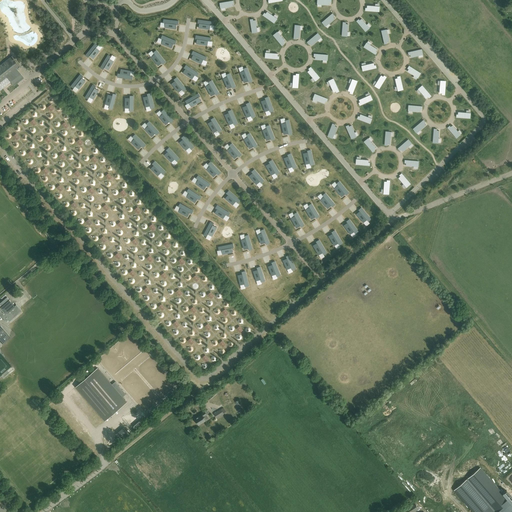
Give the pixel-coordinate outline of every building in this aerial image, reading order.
[(274,23),(277,19),(273,16),(267,12),(266,14),(265,13),(263,15),(274,23)] [(322,22),(325,26),(329,23),(335,19),(333,17),(334,16),(333,13),(322,22)] [(365,32),(369,29),(366,25),(366,24),(362,19),(360,20),(359,19),(357,21),(365,32)] [(164,20),(163,23),(166,24),(165,28),(175,29),(175,27),(176,27),(176,25),(178,25),(178,21),(164,20)] [(198,20),(198,23),(200,24),(199,28),(209,30),(210,28),(211,25),(213,26),(213,22),(198,20)] [(388,34),(387,35),(386,30),(381,31),(384,44),(387,43),(387,42),(389,41),(388,34)] [(281,36),(280,36),(277,32),(273,35),(282,46),(284,44),(283,43),(285,41),(281,36)] [(317,41),(317,40),(321,37),(318,33),(307,42),(309,44),(310,43),(312,45),(317,41)] [(162,35),(161,39),(163,40),(161,44),(171,47),(171,46),(172,46),(173,44),(175,44),(176,41),(162,35)] [(196,35),(195,39),(198,39),(197,44),(207,45),(207,44),(208,44),(208,41),(210,41),(211,38),(196,35)] [(95,43),(85,55),(88,57),(90,55),(93,58),(99,51),(98,50),(98,49),(96,47),(98,46),(95,43)] [(371,45),(371,46),(366,43),(364,47),(375,54),(377,52),(376,51),(377,49),(371,45)] [(418,56),(418,55),(423,54),(422,49),(408,52),(409,55),(410,55),(411,57),(418,56)] [(155,54),(151,57),(158,65),(159,64),(162,63),(163,64),(165,62),(156,50),(153,53),(155,54)] [(193,51),(191,54),(194,56),(192,60),(201,64),(202,62),(203,60),(205,61),(207,57),(193,51)] [(108,55),(100,68),(103,69),(105,67),(108,69),(113,61),(112,60),(110,58),(111,56),(108,55)] [(12,57),(10,58),(0,66),(0,90),(11,82),(14,85),(23,77),(17,69),(20,67),(12,57)] [(367,65),(362,67),(363,71),(376,68),(376,65),(374,66),(374,63),(367,65)] [(186,70),(184,73),(192,79),(193,77),(193,78),(195,75),(197,77),(199,74),(186,65),(184,68),(186,70)] [(414,75),(414,74),(418,77),(421,73),(409,66),(408,68),(409,69),(408,71),(414,75)] [(244,71),(240,73),(244,82),(245,81),(246,82),(248,81),(249,83),(252,81),(247,67),(243,69),(244,71)] [(312,77),(313,77),(316,81),(320,78),(311,67),(309,69),(310,70),(308,72),(312,77)] [(118,73),(117,76),(132,79),(133,76),(130,75),(131,71),(121,69),(121,71),(120,71),(120,73),(118,73)] [(227,77),(223,79),(227,88),(229,87),(229,88),(231,87),(232,88),(236,87),(230,73),(226,75),(227,77)] [(80,74),(71,86),(74,88),(75,86),(79,89),(85,82),(83,80),(84,80),(82,78),(83,77),(80,74)] [(377,82),(378,82),(375,86),(379,89),(387,77),(384,76),(383,77),(381,76),(377,82)] [(175,82),(172,84),(178,92),(179,91),(180,91),(182,89),(183,91),(186,89),(177,77),(174,79),(175,82)] [(333,79),(329,81),(331,85),(331,86),(334,92),(336,91),(337,92),(339,91),(333,79)] [(210,85),(206,87),(211,95),(212,94),(213,95),(215,93),(216,95),(219,93),(212,80),(208,82),(210,85)] [(358,81),(353,80),(351,84),(348,91),(350,92),(350,93),(353,94),(358,81)] [(93,84),(85,97),(88,99),(89,97),(93,99),(98,91),(97,90),(95,88),(96,86),(93,84)] [(422,85),(419,88),(422,92),(422,93),(426,98),(428,97),(429,98),(431,96),(422,85)] [(108,95),(105,104),(107,105),(109,106),(109,108),(112,109),(116,94),(113,93),(112,96),(108,95)] [(148,97),(143,98),(146,107),(147,106),(147,107),(150,106),(151,108),(154,108),(151,93),(147,94),(148,97)] [(198,93),(185,101),(187,104),(189,103),(191,107),(200,101),(199,100),(200,100),(198,97),(200,96),(198,93)] [(315,94),(313,99),(318,100),(318,101),(324,103),(325,101),(327,102),(328,99),(315,94)] [(371,96),(371,95),(366,98),(366,97),(359,100),(360,102),(359,103),(360,105),(373,100),(371,96)] [(125,98),(125,108),(127,108),(129,108),(129,111),(133,111),(133,96),(130,96),(130,98),(125,98)] [(266,101),(261,102),(265,111),(267,110),(267,111),(269,110),(270,112),(274,111),(268,97),(265,98),(266,101)] [(247,106),(243,108),(247,117),(248,116),(248,117),(251,116),(252,118),(255,116),(249,102),(246,104),(247,106)] [(282,107),(277,112),(280,116),(286,110),(282,107)] [(163,114),(159,117),(165,124),(167,123),(169,122),(171,123),(173,121),(164,109),(161,112),(163,114)] [(229,114),(225,116),(229,124),(231,124),(233,123),(234,125),(238,123),(231,110),(228,111),(229,114)] [(370,124),(372,119),(367,118),(367,117),(361,114),(360,117),(358,116),(357,119),(370,124)] [(212,122),(208,124),(213,132),(215,131),(215,132),(217,130),(219,132),(222,130),(214,117),(211,119),(212,122)] [(286,123),(281,124),(284,133),(285,133),(286,134),(288,133),(289,135),(292,134),(289,120),(285,120),(286,123)] [(413,129),(416,132),(420,129),(421,130),(426,125),(424,123),(425,122),(424,120),(413,129)] [(148,126),(145,129),(151,136),(153,135),(155,133),(156,135),(159,132),(149,121),(146,124),(148,126)] [(328,137),(332,138),(334,134),(335,134),(337,127),(335,126),(335,125),(333,124),(328,137)] [(267,129),(263,130),(266,140),(268,139),(271,138),(272,141),(275,139),(269,125),(266,127),(267,129)] [(351,139),(356,137),(354,132),(351,126),(349,127),(349,125),(346,126),(351,139)] [(457,138),(461,135),(457,131),(458,131),(453,125),(451,127),(450,126),(448,128),(457,138)] [(248,137),(244,140),(249,148),(251,147),(251,148),(253,146),(254,148),(258,146),(250,133),(247,135),(248,137)] [(134,139),(131,142),(138,149),(139,147),(139,148),(141,146),(143,147),(146,145),(135,134),(132,137),(134,139)] [(289,135),(285,139),(289,143),(293,140),(289,135)] [(183,140),(179,143),(186,150),(187,149),(188,150),(190,148),(191,150),(194,147),(184,136),(181,138),(183,140)] [(371,142),(371,143),(368,139),(364,142),(373,152),(375,150),(374,149),(376,148),(371,142)] [(408,147),(411,143),(408,140),(398,149),(400,151),(401,150),(403,152),(408,147)] [(127,143),(121,148),(124,152),(130,146),(127,143)] [(231,148),(227,151),(234,158),(235,157),(237,155),(239,157),(242,155),(232,143),(229,146),(231,148)] [(168,152),(165,155),(171,162),(173,161),(175,160),(176,161),(179,159),(169,148),(166,150),(168,152)] [(307,153),(303,154),(306,164),(307,164),(310,163),(311,166),(314,165),(310,150),(307,151),(307,153)] [(288,157),(284,159),(288,168),(290,167),(290,168),(292,167),(293,169),(296,168),(291,153),(287,155),(288,157)] [(199,165),(206,158),(202,154),(194,160),(199,165)] [(270,164),(266,166),(271,175),(273,174),(275,173),(276,175),(279,173),(272,160),(269,162),(270,164)] [(154,166),(151,169),(158,176),(159,174),(160,175),(161,173),(163,174),(166,172),(155,161),(152,164),(154,166)] [(231,164),(237,171),(241,168),(235,161),(231,164)] [(210,166),(207,170),(213,176),(214,175),(215,176),(217,174),(218,175),(221,173),(210,162),(208,164),(210,166)] [(253,173),(249,176),(256,184),(257,183),(258,183),(260,181),(261,183),(264,181),(254,169),(251,172),(253,173)] [(403,183),(404,183),(407,186),(410,183),(402,173),(399,175),(400,176),(398,178),(403,183)] [(198,180),(196,184),(203,189),(204,188),(205,188),(206,186),(208,187),(210,184),(198,176),(196,179),(198,180)] [(338,185),(334,188),(341,196),(343,195),(345,193),(346,195),(349,192),(339,181),(336,183),(338,185)] [(189,193),(187,197),(195,202),(195,201),(196,201),(197,199),(199,200),(201,197),(189,189),(187,192),(189,193)] [(228,195),(225,199),(233,205),(234,203),(234,204),(236,202),(238,203),(240,200),(228,191),(226,193),(228,195)] [(324,197),(321,200),(327,208),(329,207),(331,205),(332,207),(335,204),(325,193),(322,195),(324,197)] [(180,203),(179,207),(181,208),(179,212),(187,216),(188,215),(190,213),(192,214),(193,211),(180,203)] [(310,207),(306,210),(311,218),(312,218),(313,218),(315,217),(316,218),(319,216),(312,203),(308,205),(310,207)] [(218,210),(215,213),(223,219),(224,217),(225,217),(226,215),(228,216),(230,213),(217,205),(215,208),(218,210)] [(360,212),(357,215),(363,222),(364,221),(365,222),(367,220),(368,222),(371,219),(361,207),(358,210),(360,212)] [(295,216),(291,218),(296,227),(298,226),(298,227),(300,225),(301,227),(304,225),(297,212),(294,214),(295,216)] [(348,223),(344,226),(350,234),(352,233),(354,232),(355,234),(358,231),(349,219),(346,221),(348,223)] [(210,222),(203,235),(207,236),(208,234),(212,236),(216,228),(215,227),(213,225),(214,223),(210,222)] [(262,233),(258,234),(261,243),(263,243),(265,242),(266,244),(270,243),(264,229),(261,230),(262,233)] [(333,234),(329,236),(334,245),(335,244),(336,244),(338,243),(339,245),(342,243),(334,230),(331,232),(333,234)] [(245,238),(241,240),(244,249),(245,248),(246,249),(248,248),(249,250),(252,249),(248,235),(244,236),(245,238)] [(317,244),(314,246),(319,254),(320,253),(320,254),(323,252),(324,254),(327,253),(319,240),(316,241),(317,244)] [(233,244),(218,247),(219,250),(222,250),(223,254),(232,252),(232,251),(232,248),(234,248),(233,244)] [(287,259),(283,261),(287,269),(289,269),(291,268),(292,270),(296,269),(289,255),(286,256),(287,259)] [(272,265),(268,267),(272,276),(273,275),(274,275),(276,274),(277,277),(280,275),(275,261),(271,262),(272,265)] [(257,270),(253,272),(256,281),(258,280),(258,281),(260,280),(261,282),(265,281),(260,266),(257,268),(257,270)] [(242,275),(238,276),(240,285),(242,285),(245,284),(245,287),(249,286),(245,271),(241,272),(242,275)] [(7,298),(2,302),(0,303),(0,314),(6,322),(8,320),(9,322),(21,311),(16,305),(14,306),(7,298)] [(0,341),(2,344),(11,337),(0,324),(0,341)] [(98,368),(76,387),(105,421),(127,402),(98,368)] [(111,381),(116,388),(119,385),(114,379),(111,381)] [(217,418),(224,414),(221,409),(214,413),(217,418)] [(204,417),(207,415),(205,411),(201,414),(201,415),(195,419),(198,424),(206,420),(204,417)] [(134,430),(136,430),(142,424),(142,423),(141,421),(140,422),(133,427),(133,428),(133,429),(134,430)] [(479,468),(453,490),(468,507),(472,511),(511,511),(511,497),(505,490),(501,493),(494,484),(479,468)] [(413,511),(419,509),(415,502),(404,509),(406,511),(413,511)]
